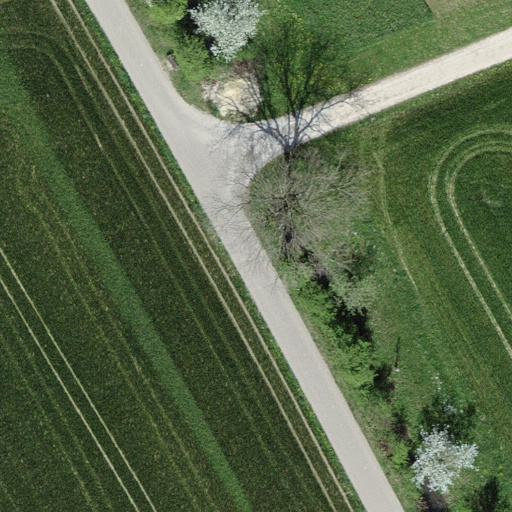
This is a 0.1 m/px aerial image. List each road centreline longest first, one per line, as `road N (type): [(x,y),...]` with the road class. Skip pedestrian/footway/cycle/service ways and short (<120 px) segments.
road 1 (track): [(381,511),(102,0)]
road 2 (track): [(511,40),(199,170)]
